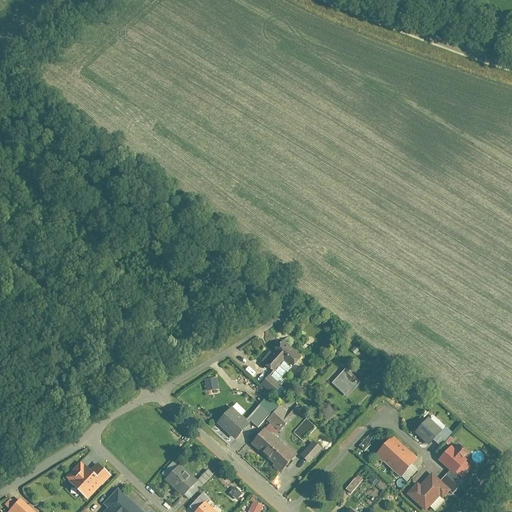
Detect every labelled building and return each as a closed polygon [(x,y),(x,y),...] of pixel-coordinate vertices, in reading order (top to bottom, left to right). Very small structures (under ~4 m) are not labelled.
[(284,336),(261,362),(271,371),(284,358),(292,366),(303,354),(284,336)] [(358,383),(344,372),(333,386),(346,397),(358,383)] [(261,386),(273,396),(281,387),(270,376),(261,386)] [(258,388),(251,395),(262,405),(269,398),(258,388)] [(227,403),(214,417),(234,436),(247,422),(227,403)] [(247,412),(238,404),(234,409),(243,417),(247,412)] [(279,407),(267,419),(271,423),(251,444),(279,471),(292,457),(272,439),(299,410),(294,405),(286,413),(279,407)] [(269,414),(260,407),(249,421),(257,428),(269,414)] [(426,422),(416,435),(430,446),(440,433),(426,422)] [(439,438),(446,445),(455,436),(448,429),(439,438)] [(378,457),(400,477),(416,461),(394,441),(378,457)] [(313,443),(302,457),(311,465),(323,451),(313,443)] [(468,463),(452,450),(439,465),(455,478),(468,463)] [(92,471),(83,462),(65,479),(88,502),(114,477),(100,463),(92,471)] [(179,466),(166,479),(184,495),(196,482),(179,466)] [(418,486),(409,496),(413,500),(427,511),(428,511),(448,490),(433,477),(422,490),(418,486)] [(468,495),(447,478),(442,484),(463,501),(468,495)] [(135,511),(117,496),(103,511),(104,511),(135,511)] [(255,503),(248,511),(260,511),(263,509),(255,503)]
